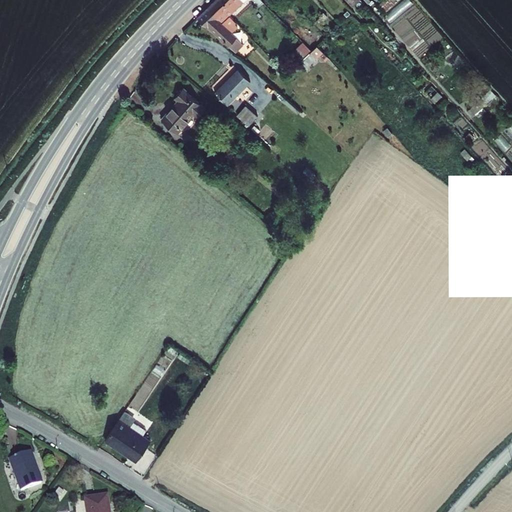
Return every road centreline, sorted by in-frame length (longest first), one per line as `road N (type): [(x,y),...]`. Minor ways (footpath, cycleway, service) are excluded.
road 1 (primary): [(17,254),(97,107),(192,0)]
road 2 (primary): [(173,0),(118,57),(64,132),(1,247)]
road 3 (residential): [(0,406),(178,511)]
